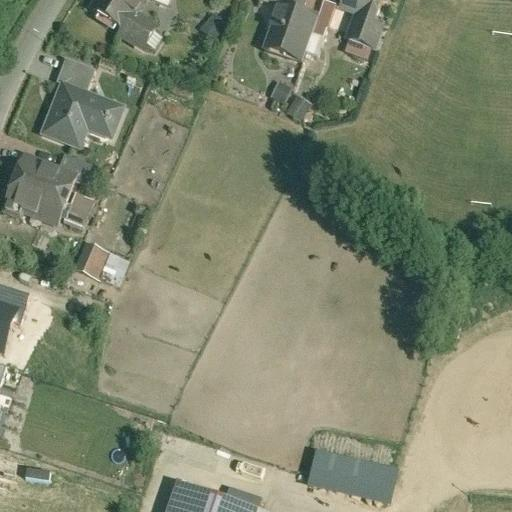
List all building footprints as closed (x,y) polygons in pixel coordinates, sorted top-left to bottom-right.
[(100,0),(92,13),(126,34),(123,39),(149,55),(165,29),(145,17),(153,3),(154,0),(100,0)] [(178,0),(154,0),(153,3),(173,11),(178,0)] [(285,13),(307,20),(314,0),(265,0),(265,2),(287,9),(285,13)] [(392,0),(346,0),(343,10),(336,30),(354,36),(351,44),(382,56),(392,31),(383,27),(392,0)] [(336,30),(343,10),(329,5),(321,25),(318,35),(332,40),(336,30)] [(285,13),(283,12),(268,54),(306,67),(321,25),(307,20),(285,13)] [(74,62),(46,138),(87,154),(94,136),(118,145),(132,110),(93,96),(101,72),(74,62)] [(296,92),(284,86),(277,100),(289,106),(296,92)] [(317,107),(303,98),(293,114),(307,123),(317,107)] [(50,165),(29,156),(7,209),(63,232),(82,184),(84,179),(65,171),(64,175),(49,168),(50,165)] [(71,159),(65,171),(84,179),(82,184),(99,191),(106,174),(71,159)] [(98,205),(83,199),(72,225),(87,231),(98,205)] [(118,258),(91,245),(78,271),(105,284),(118,258)] [(0,307),(0,359),(4,361),(21,315),(0,307)] [(387,476),(311,456),(302,489),(378,509),(387,476)] [(256,511),(182,486),(172,511),(256,511)]
